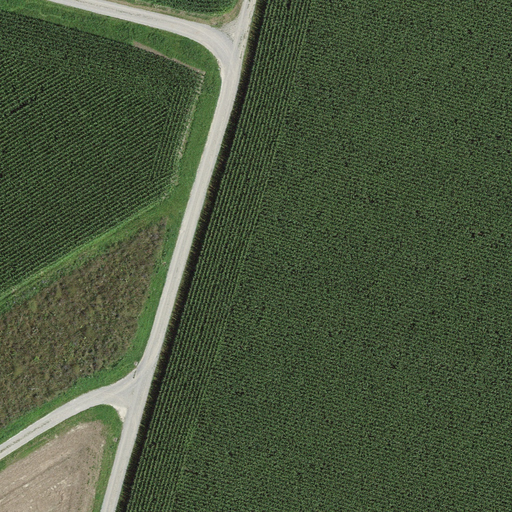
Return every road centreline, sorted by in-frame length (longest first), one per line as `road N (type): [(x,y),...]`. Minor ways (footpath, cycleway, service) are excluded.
road 1 (track): [(252,0),(143,377),(114,511)]
road 2 (track): [(54,0),(238,52)]
road 3 (track): [(143,377),(0,462)]
